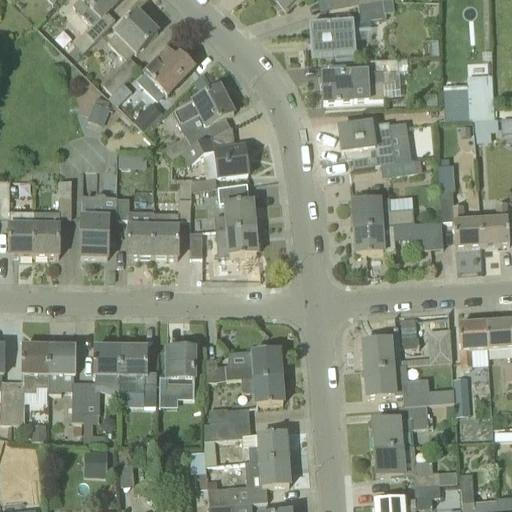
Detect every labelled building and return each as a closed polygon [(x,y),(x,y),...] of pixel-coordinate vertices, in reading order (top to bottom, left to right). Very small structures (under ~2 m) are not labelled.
[(82,0),(80,3),(72,10),(91,29),(84,36),(73,47),(82,56),(93,45),(94,46),(115,25),(107,17),(122,2),(120,0),(82,0)] [(272,0),(285,16),(304,0),(272,0)] [(327,0),(331,14),(357,9),(383,5),(381,0),(327,0)] [(394,15),(392,5),(383,5),(357,9),(360,26),(386,22),(385,16),(394,15)] [(136,59),(144,51),(158,37),(137,16),(116,38),(107,46),(126,65),(110,80),(102,88),(112,98),(139,71),(129,62),(134,57),(136,59)] [(352,27),(330,29),(310,30),(313,60),(354,57),(352,27)] [(165,97),(178,84),(191,71),(193,73),(194,73),(179,58),(175,63),(167,55),(168,53),(168,52),(143,77),(144,78),(137,86),(157,106),(165,97)] [(393,77),(399,76),(398,63),(366,65),(366,76),(322,78),(323,109),(352,107),(352,106),(368,105),(368,104),(384,103),(383,88),(393,87),(393,77)] [(491,79),(466,80),(469,125),(493,124),(491,79)] [(181,129),(200,120),(206,132),(234,118),(220,91),(192,106),(193,107),(174,116),(181,129)] [(95,106),(89,121),(101,126),(107,110),(95,106)] [(150,106),(132,125),(144,136),(162,118),(150,106)] [(371,128),(358,130),(338,132),(342,157),(352,156),(353,164),(376,161),(371,128)] [(171,163),(180,158),(192,152),(186,140),(161,153),(171,163)] [(215,154),(209,143),(192,152),(180,158),(188,171),(204,162),(207,184),(248,179),(244,150),(215,154)] [(147,170),(148,160),(121,157),(120,166),(147,170)] [(414,165),(402,167),(381,170),(382,182),(416,177),(414,165)] [(442,193),(454,193),(453,170),(441,171),(442,193)] [(0,223),(9,223),(9,241),(9,261),(34,261),(34,217),(9,217),(10,185),(0,185),(0,223)] [(34,217),(34,261),(59,262),(59,224),(71,224),(71,186),(59,186),(59,218),(34,217)] [(225,207),(248,205),(247,189),(219,193),(218,193),(219,208),(225,208),(225,207)] [(453,225),(454,233),(455,253),(482,251),(480,224),(464,225),(463,209),(453,210),(451,194),(439,195),(441,226),(453,225)] [(354,233),(381,231),(393,230),(412,228),(411,214),(390,215),(389,203),(352,206),(354,233)] [(128,224),(128,242),(128,262),(153,263),(154,219),(129,218),(129,204),(117,204),(116,213),(116,224),(117,224),(128,224)] [(154,219),(153,263),(178,263),(178,225),(190,225),(191,205),(178,204),(178,219),(154,219)] [(215,235),(254,232),(252,205),(248,205),(225,207),(225,208),(226,220),(215,221),(215,235)] [(497,223),(480,224),(482,251),(509,249),(507,206),(496,207),(497,223)] [(116,248),(117,224),(116,224),(116,213),(101,212),(101,222),(81,222),(81,242),(80,262),(107,263),(108,247),(116,248)] [(393,230),(381,231),(354,233),(356,260),(395,256),(393,230)] [(215,235),(216,242),(217,262),(256,259),(254,232),(215,235)] [(190,241),(190,243),(190,263),(202,263),(202,241),(190,241)] [(428,323),(429,366),(452,365),(450,322),(428,323)] [(414,323),(401,323),(402,353),(417,352),(417,341),(415,341),(414,323)] [(511,352),(511,331),(511,325),(485,327),(487,354),(511,352)] [(487,354),(485,327),(458,329),(461,372),(472,371),(471,355),(487,354)] [(392,372),(392,364),(390,344),(362,346),(364,374),(392,372)] [(0,393),(0,394),(0,405),(0,427),(12,428),(12,387),(0,387),(0,378),(3,378),(4,352),(0,351),(0,393)] [(35,392),(48,392),(48,379),(49,352),(22,352),(21,387),(12,387),(12,428),(24,428),(24,397),(35,397),(35,392)] [(48,379),(48,392),(48,398),(60,398),(60,395),(72,395),(72,426),(84,426),(84,419),(84,387),(72,387),(72,379),(75,379),(76,353),(49,352),(48,379)] [(93,379),(96,379),(96,388),(84,387),(84,419),(99,419),(99,391),(117,396),(120,396),(120,395),(120,390),(120,353),(93,352),(93,372),(93,379)] [(156,388),(144,388),(144,380),(147,380),(147,353),(120,353),(120,390),(120,395),(144,395),(144,410),(156,410),(156,388)] [(197,384),(197,374),(197,354),(167,353),(166,383),(197,384)] [(241,383),(241,384),(281,381),(279,354),(252,356),(253,369),(225,371),(226,384),(241,383)] [(217,386),(217,371),(217,364),(205,364),(205,386),(217,386)] [(511,384),(511,367),(503,368),(504,385),(511,384)] [(392,372),(364,374),(366,402),(394,400),(403,400),(429,398),(429,396),(428,384),(406,385),(406,371),(392,372)] [(256,410),(263,410),(283,408),(281,381),(241,384),(242,397),(255,396),(256,410)] [(464,385),(452,386),(453,394),(454,407),(466,407),(464,385)] [(404,411),(426,410),(454,407),(453,394),(429,396),(429,398),(403,400),(404,411)] [(374,454),(413,451),(412,434),(428,432),(426,410),(404,411),(398,412),(399,424),(371,426),(374,454)] [(210,428),(227,427),(249,425),(248,413),(226,415),(226,413),(208,414),(210,428)] [(250,442),(250,437),(249,425),(227,427),(210,428),(204,429),(204,446),(250,442)] [(250,467),(260,466),(287,464),(285,437),(258,439),(259,451),(249,452),(250,467)] [(430,466),(414,468),(413,451),(374,454),(376,482),(414,479),(415,491),(439,489),(438,477),(431,478),(430,466)] [(190,474),(206,475),(207,455),(191,454),(190,474)] [(108,479),(109,455),(86,455),(86,479),(108,479)] [(130,455),(117,456),(119,491),(132,489),(130,455)] [(7,471),(28,470),(27,459),(7,460),(7,471)] [(208,511),(251,508),(267,507),(266,493),(289,491),(287,464),(260,466),(250,467),(246,467),(247,491),(207,494),(208,511)] [(459,479),(460,487),(461,511),(497,511),(497,504),(473,506),(471,478),(459,479)] [(416,503),(395,505),(375,506),(375,511),(431,511),(431,502),(440,501),(439,489),(415,491),(416,503)]
